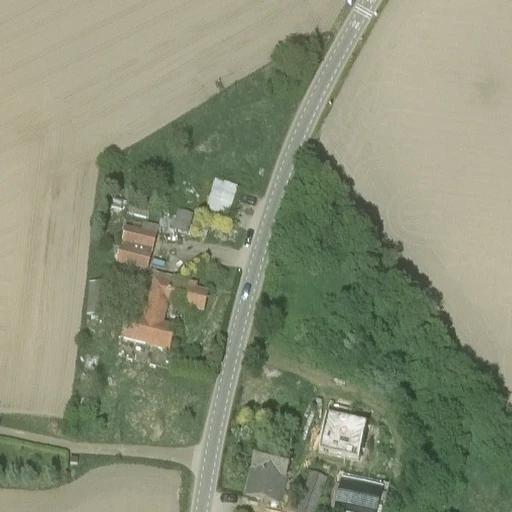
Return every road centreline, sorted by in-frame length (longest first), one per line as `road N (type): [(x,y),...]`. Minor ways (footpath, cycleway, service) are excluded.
road 1 (tertiary): [(202,511),(237,334),(275,201),(325,77),(368,0)]
road 2 (unknown): [(208,473),(0,436)]
